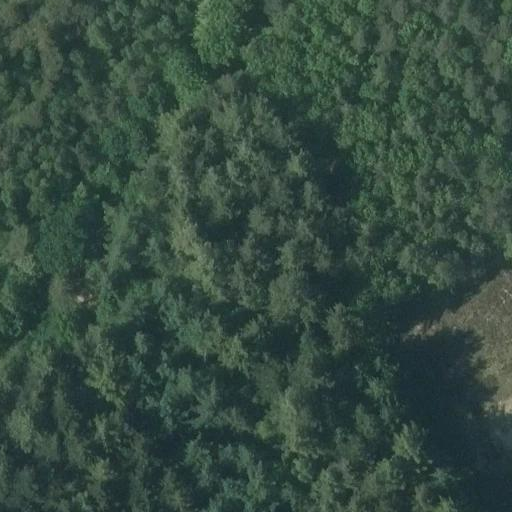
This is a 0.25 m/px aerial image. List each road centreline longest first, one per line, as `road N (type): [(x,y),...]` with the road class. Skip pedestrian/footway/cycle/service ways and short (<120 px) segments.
road 1 (track): [(0,369),(286,0)]
road 2 (track): [(194,511),(70,279)]
